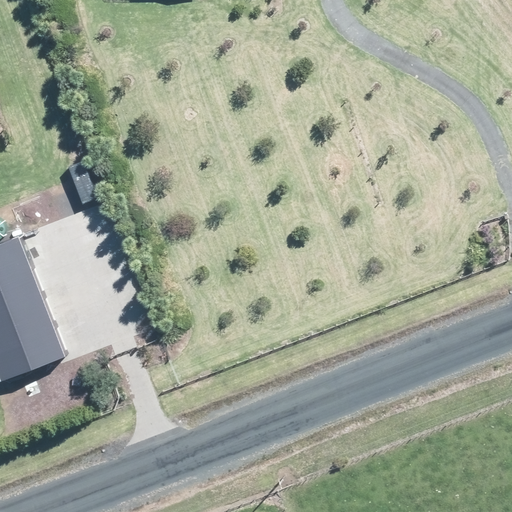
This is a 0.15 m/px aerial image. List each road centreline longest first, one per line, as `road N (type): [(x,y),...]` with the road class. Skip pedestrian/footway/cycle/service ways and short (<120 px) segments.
road 1 (unclassified): [(0,505),(511,323)]
road 2 (unknown): [(511,174),(471,90),(334,0)]
